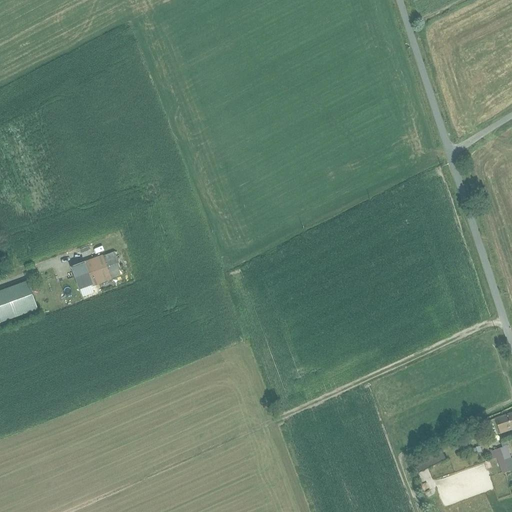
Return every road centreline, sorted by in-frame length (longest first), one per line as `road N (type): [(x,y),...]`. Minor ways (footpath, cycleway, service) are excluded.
road 1 (track): [(66,511),(503,316)]
road 2 (unclassified): [(511,340),(449,153)]
road 3 (unclassified): [(449,153),(400,0)]
